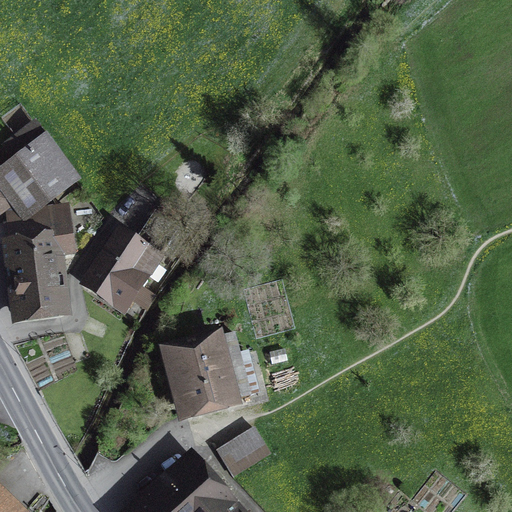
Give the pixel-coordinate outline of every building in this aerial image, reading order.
[(35,125),(9,144),(50,199),(75,179),(35,125)] [(0,182),(0,213),(15,202),(0,182)] [(67,208),(10,216),(22,314),(59,310),(52,253),(73,250),(67,208)] [(121,234),(87,284),(124,309),(140,286),(144,288),(147,282),(144,280),(158,259),(121,234)] [(186,414),(250,396),(234,333),(169,351),(186,414)] [(218,452),(232,477),(270,454),(255,429),(218,452)] [(236,511),(192,463),(136,511),(236,511)] [(13,511),(0,499),(0,511),(13,511)]
